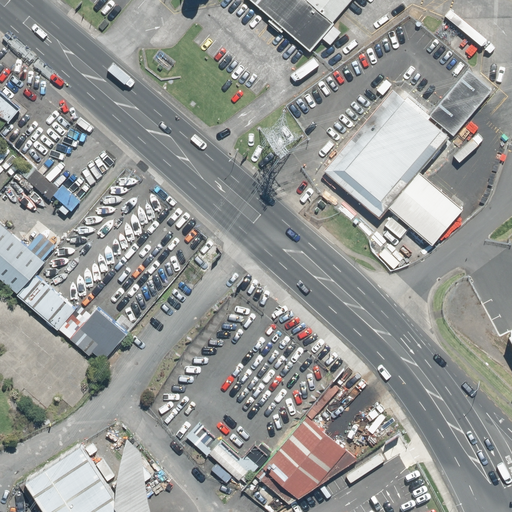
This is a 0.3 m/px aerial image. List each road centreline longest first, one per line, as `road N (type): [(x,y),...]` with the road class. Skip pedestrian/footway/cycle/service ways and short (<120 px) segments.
road 1 (primary): [(0,0),(372,328)]
road 2 (primary): [(372,328),(443,411),(499,511)]
road 3 (primary): [(372,328),(465,389),(511,432)]
